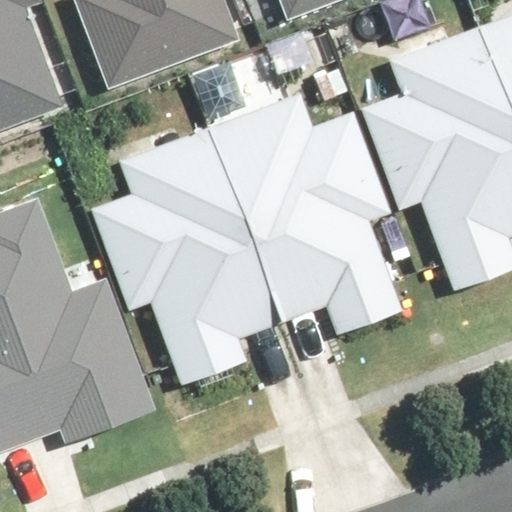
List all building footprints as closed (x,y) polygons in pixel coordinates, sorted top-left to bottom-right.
[(0,0),(0,117),(77,88),(43,0),(0,0)] [(98,0),(122,66),(251,21),(243,0),(98,0)] [(493,10),(511,56),(511,0),(510,0),(511,4),(493,10)] [(511,56),(493,10),(450,23),(447,13),(403,27),(418,76),(378,88),(412,198),(436,190),(464,281),(511,266),(511,56)] [(222,117),(299,309),(340,293),(352,325),(420,300),(386,206),(407,198),(369,95),(325,112),(314,83),(222,117)] [(299,309),(222,117),(135,148),(145,176),(106,190),(144,294),(164,287),(196,373),(259,350),(251,326),(299,309)] [(0,410),(10,438),(75,415),(79,428),(169,397),(122,264),(86,276),(52,179),(0,197),(0,410)] [(0,479),(9,476),(0,451),(0,479)]
